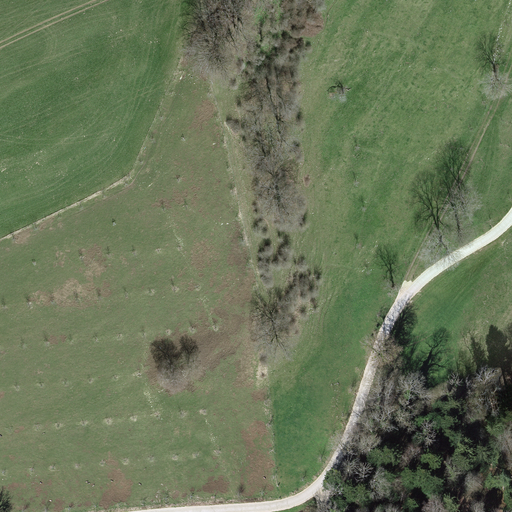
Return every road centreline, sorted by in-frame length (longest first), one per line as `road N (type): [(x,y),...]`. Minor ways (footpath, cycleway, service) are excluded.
road 1 (track): [(187,511),(290,502),(319,483),(405,295)]
road 2 (track): [(405,295),(511,65)]
road 3 (track): [(511,215),(405,295)]
